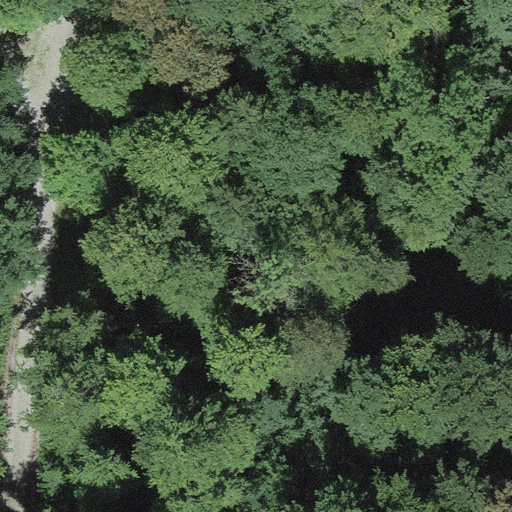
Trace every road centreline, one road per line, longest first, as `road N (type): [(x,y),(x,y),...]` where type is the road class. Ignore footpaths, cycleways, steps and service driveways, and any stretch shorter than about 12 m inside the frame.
road 1 (track): [(0,474),(59,131)]
road 2 (track): [(59,131),(98,0)]
